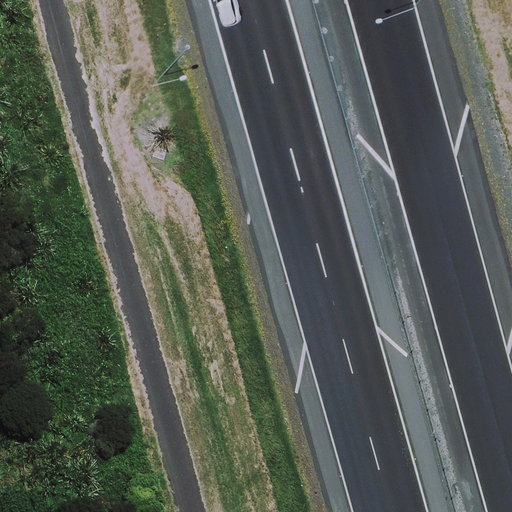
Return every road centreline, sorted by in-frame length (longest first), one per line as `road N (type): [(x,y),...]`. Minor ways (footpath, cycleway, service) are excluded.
road 1 (motorway): [(387,511),(247,0)]
road 2 (motorway): [(381,0),(511,480)]
